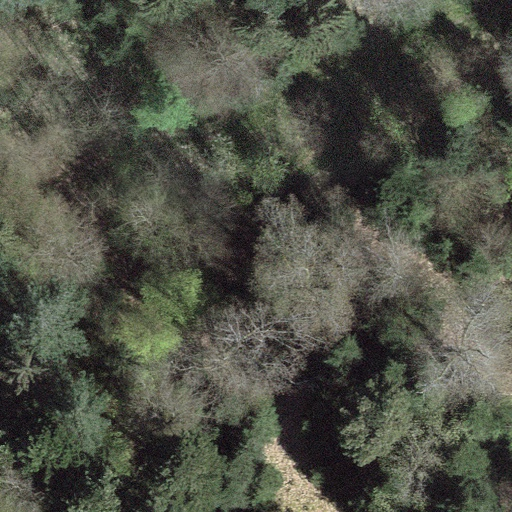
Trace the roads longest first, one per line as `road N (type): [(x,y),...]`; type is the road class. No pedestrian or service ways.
road 1 (track): [(511,15),(73,187),(0,227)]
road 2 (track): [(340,82),(141,431),(105,511)]
